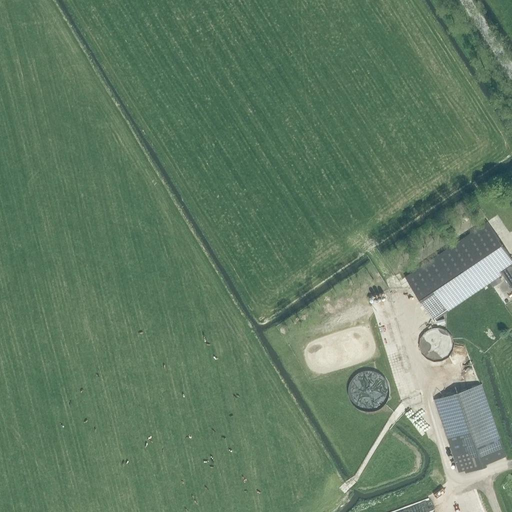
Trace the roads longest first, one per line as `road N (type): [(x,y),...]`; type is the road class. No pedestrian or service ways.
road 1 (track): [(453,484),(395,306)]
road 2 (track): [(424,399),(392,419),(343,490)]
